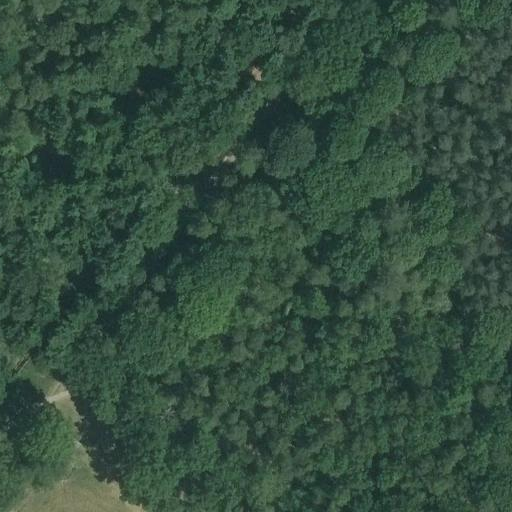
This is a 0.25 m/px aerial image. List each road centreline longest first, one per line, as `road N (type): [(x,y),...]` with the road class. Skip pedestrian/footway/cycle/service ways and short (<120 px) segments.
road 1 (track): [(354,0),(0,465)]
road 2 (track): [(48,401),(195,511)]
